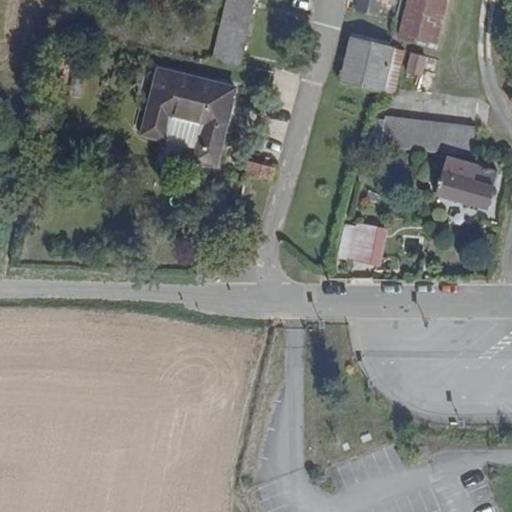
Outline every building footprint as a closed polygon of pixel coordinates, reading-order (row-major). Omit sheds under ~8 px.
[(239,66),(254,0),(225,0),(215,52),(213,60),(239,66)] [(357,0),(355,10),(376,15),(379,0),(357,0)] [(405,0),(397,39),(435,49),(447,0),(405,0)] [(349,38),(338,82),(382,92),(393,48),(349,38)] [(395,91),(404,50),(396,49),(386,90),(395,91)] [(411,53),(405,72),(418,76),(424,56),(411,53)] [(215,166),(228,109),(234,87),(156,69),(150,91),(140,135),(162,140),(168,118),(192,124),(200,126),(192,160),(215,166)] [(384,116),(381,143),(471,154),(474,125),(384,116)] [(446,156),(435,195),(485,210),(496,170),(446,156)] [(272,172),(247,166),(245,176),(270,182),(272,172)] [(356,226),(350,259),(378,265),(384,231),(356,226)]
